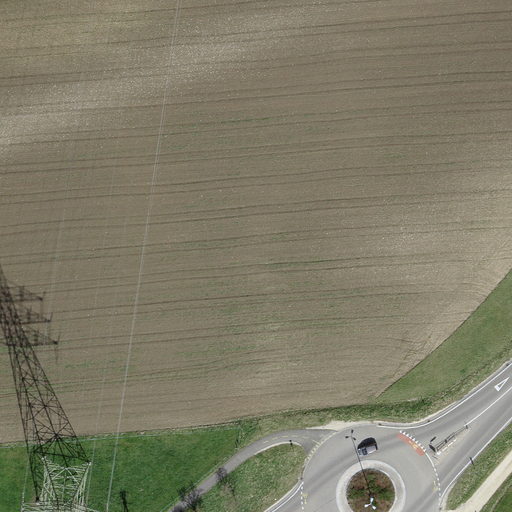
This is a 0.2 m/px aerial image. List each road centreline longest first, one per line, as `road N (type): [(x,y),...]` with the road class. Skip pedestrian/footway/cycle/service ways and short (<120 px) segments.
road 1 (tertiary): [(413,463),(390,446),(347,449),(325,470),(323,511)]
road 2 (tertiary): [(511,392),(413,463)]
